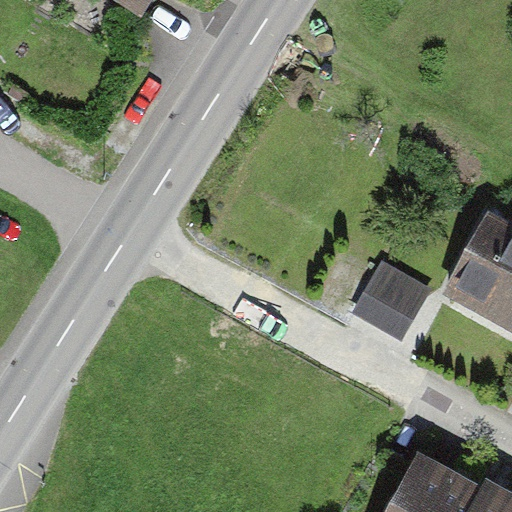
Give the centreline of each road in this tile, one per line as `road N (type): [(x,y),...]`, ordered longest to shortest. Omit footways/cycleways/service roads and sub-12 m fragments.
road 1 (tertiary): [(281,0),(0,440)]
road 2 (unknown): [(132,233),(66,191),(0,174)]
